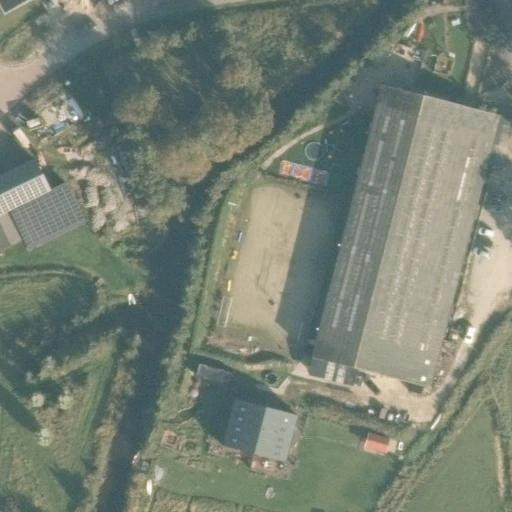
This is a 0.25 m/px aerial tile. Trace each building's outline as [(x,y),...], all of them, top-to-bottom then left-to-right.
[(0,0),(6,10),(24,0),(0,0)] [(499,116),(382,86),(312,358),(429,388),(499,116)] [(0,175),(0,250),(22,240),(26,249),(84,221),(65,183),(49,190),(34,159),(0,175)] [(199,364),(195,376),(207,379),(210,367),(199,364)] [(234,400),(223,446),(254,454),(261,427),(266,408),(234,400)] [(261,427),(254,454),(285,462),(297,416),(266,408),(261,427)]
